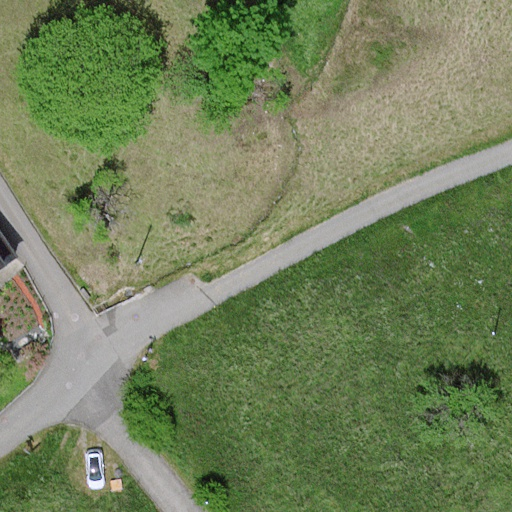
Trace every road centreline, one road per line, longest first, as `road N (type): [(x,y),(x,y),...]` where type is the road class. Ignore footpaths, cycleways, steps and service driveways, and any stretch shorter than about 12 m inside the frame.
road 1 (residential): [(511,151),(422,185),(148,327),(97,363)]
road 2 (residential): [(97,363),(0,201)]
road 3 (residential): [(97,363),(0,443)]
